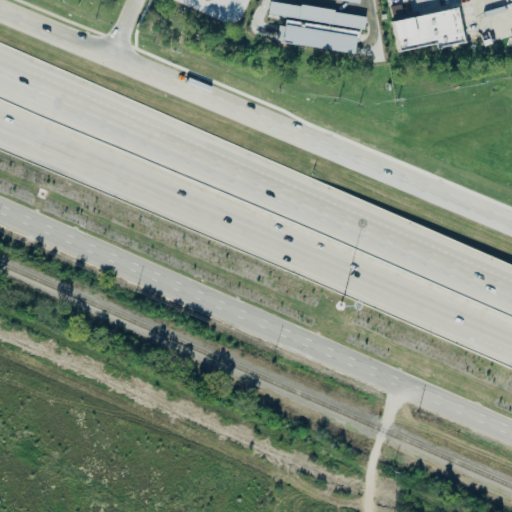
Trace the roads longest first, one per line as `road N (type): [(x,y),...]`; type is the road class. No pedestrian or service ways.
road 1 (secondary): [(0,201),(511,428)]
road 2 (motorway): [(0,115),(511,337)]
road 3 (secondary): [(511,228),(0,13)]
road 4 (motorway): [(511,289),(51,94)]
